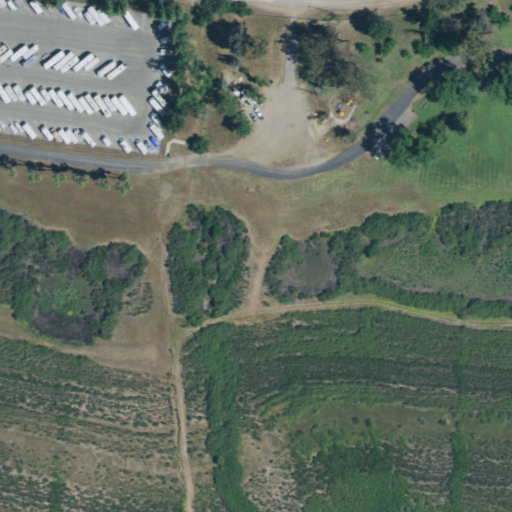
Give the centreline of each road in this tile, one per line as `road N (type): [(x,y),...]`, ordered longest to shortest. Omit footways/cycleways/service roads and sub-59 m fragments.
road 1 (track): [(168,344),(213,321),(370,299),(511,320)]
road 2 (track): [(135,165),(182,415),(187,511)]
